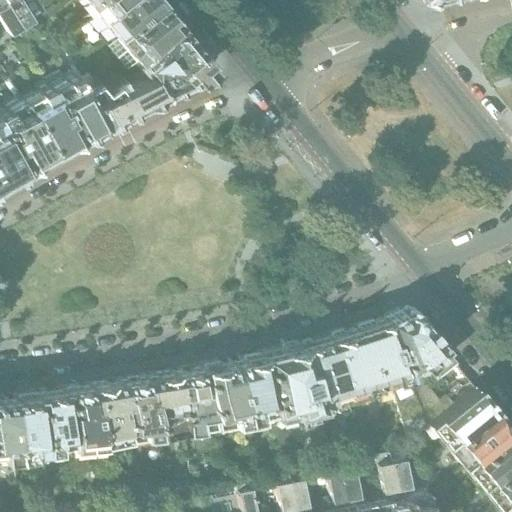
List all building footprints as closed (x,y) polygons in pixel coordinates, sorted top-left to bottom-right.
[(39,9),(32,0),(0,0),(0,3),(14,25),(39,9)] [(83,0),(94,13),(109,0),(83,0)] [(111,34),(151,0),(109,0),(94,13),(111,34)] [(132,54),(172,21),(154,0),(151,0),(111,34),(130,56),(132,54)] [(0,25),(4,32),(14,25),(0,3),(0,25)] [(47,5),(40,11),(45,17),(52,12),(47,5)] [(203,59),(191,45),(180,32),(172,21),(132,54),(142,67),(156,91),(179,79),(184,74),(190,75),(202,65),(203,59)] [(92,51),(86,44),(77,51),(83,59),(92,51)] [(131,103),(156,91),(142,67),(117,79),(111,70),(94,85),(85,74),(75,80),(96,121),(96,122),(111,114),(111,113),(131,103)] [(96,121),(75,80),(70,71),(67,70),(42,83),(72,135),(72,134),(88,126),(96,121)] [(72,135),(42,83),(41,80),(14,96),(44,149),(61,140),(62,140),(72,135)] [(44,149),(14,96),(0,103),(0,130),(19,164),(29,158),(44,149)] [(0,175),(19,164),(0,130),(0,175)] [(436,343),(410,311),(398,308),(380,316),(401,366),(408,364),(417,360),(428,372),(446,356),(436,343)] [(426,385),(408,364),(401,366),(380,316),(369,319),(369,320),(368,320),(391,392),(406,438),(423,424),(422,423),(419,413),(436,399),(426,385)] [(391,392),(368,320),(352,325),(359,348),(370,385),(374,397),(391,392)] [(370,385),(359,348),(352,325),(341,329),(324,334),(341,393),(359,388),(370,385)] [(341,393),(324,334),(306,339),(297,341),(318,418),(325,416),(321,400),(341,393)] [(318,418),(297,341),(255,352),(268,410),(270,419),(292,414),(291,409),(307,405),(311,420),(313,426),(319,424),(318,418)] [(268,410),(255,352),(226,358),(237,417),(268,410)] [(237,417),(226,358),(197,364),(208,423),(237,417)] [(208,423),(197,364),(196,364),(196,365),(169,370),(178,428),(208,423)] [(178,428),(169,370),(149,373),(150,373),(142,375),(150,433),(155,432),(178,428)] [(150,433),(142,375),(141,375),(141,374),(113,379),(113,380),(121,437),(150,433)] [(94,441),(121,437),(113,380),(105,381),(105,380),(87,383),(94,441)] [(94,441),(87,383),(85,383),(85,384),(58,387),(65,443),(66,446),(94,441)] [(441,445),(488,407),(471,385),(470,385),(450,402),(442,394),(436,399),(419,413),(422,423),(423,424),(441,445)] [(65,443),(58,387),(30,391),(38,446),(39,453),(51,452),(50,444),(65,443)] [(38,446),(30,391),(30,392),(11,394),(11,395),(0,395),(0,396),(8,457),(9,457),(23,456),(23,448),(38,446)] [(8,457),(0,396),(0,464),(10,463),(9,457),(8,457)] [(458,466),(505,428),(505,427),(488,407),(441,445),(458,466)] [(476,487),(511,457),(511,436),(505,428),(458,466),(476,487)] [(394,511),(392,499),(386,500),(383,489),(390,488),(382,451),(370,454),(379,496),(365,499),(367,511),(394,511)] [(426,511),(427,511),(423,491),(407,494),(400,457),(386,460),(384,451),(382,451),(390,488),(394,487),(395,492),(400,491),(401,496),(392,498),(392,499),(394,511),(426,511)] [(511,457),(476,487),(493,507),(511,491),(511,457)] [(367,511),(365,499),(354,501),(345,458),(330,461),(339,497),(347,495),(349,506),(341,508),(342,511),(367,511)] [(342,511),(341,508),(334,509),(331,498),(339,497),(330,461),(318,463),(326,506),(315,508),(315,511),(342,511)] [(315,511),(315,508),(303,511),(294,468),(281,470),(289,511),(315,511)] [(289,511),(281,470),(267,473),(274,511),(289,511)] [(200,483),(197,471),(189,473),(191,485),(200,483)] [(191,489),(190,486),(188,478),(160,484),(162,495),(191,489)] [(250,511),(244,478),(230,482),(232,493),(236,511),(250,511)] [(511,511),(511,491),(493,507),(496,511),(511,511)] [(236,511),(232,493),(208,498),(208,495),(204,495),(207,511),(236,511)] [(87,510),(86,505),(86,500),(74,501),(76,511),(79,511),(87,510)] [(73,511),(76,511),(74,501),(62,503),(63,511),(73,511)]
